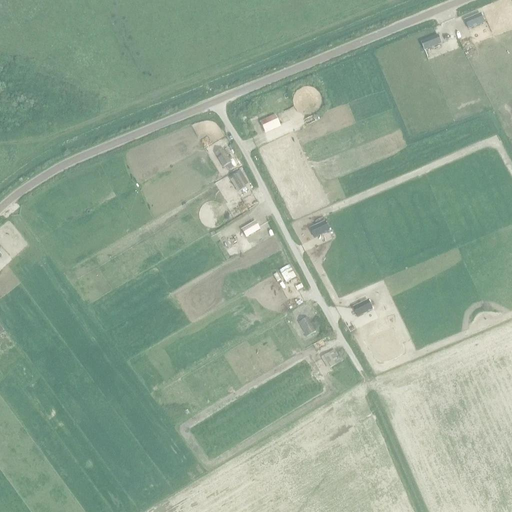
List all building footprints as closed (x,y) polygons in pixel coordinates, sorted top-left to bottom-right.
[(480,15),(465,21),(468,30),(484,24),(480,15)] [(437,36),(421,43),(424,52),(441,45),(437,36)] [(269,119),(260,123),(264,133),(273,128),(269,119)] [(231,164),(223,150),(215,155),(223,169),(231,164)] [(245,189),(237,175),(230,180),(238,193),(245,189)] [(260,231),(255,223),(241,231),(246,239),(260,231)] [(324,223),(310,230),(314,239),(329,232),(324,223)] [(295,279),(290,270),(281,275),(286,284),(295,279)] [(367,302),(353,309),(357,318),(372,311),(367,302)] [(305,314),(296,319),(298,324),(304,333),(312,328),(307,319),(305,314)] [(340,362),(334,351),(321,359),(327,370),(340,362)]
